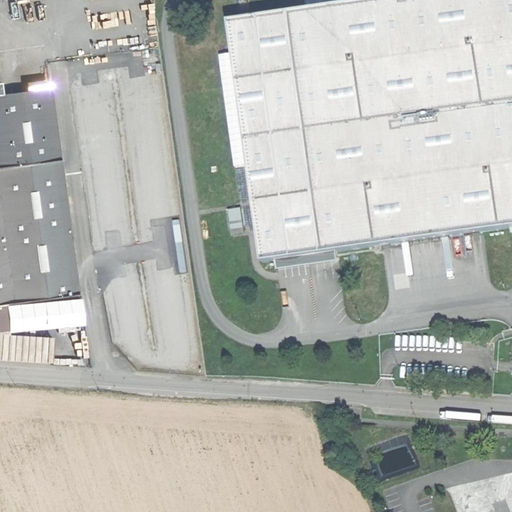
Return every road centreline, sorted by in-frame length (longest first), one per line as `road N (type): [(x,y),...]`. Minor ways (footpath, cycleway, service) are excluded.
road 1 (unclassified): [(511,411),(0,375)]
road 2 (unknown): [(87,269),(42,11)]
road 3 (unknown): [(511,470),(420,485),(411,511)]
